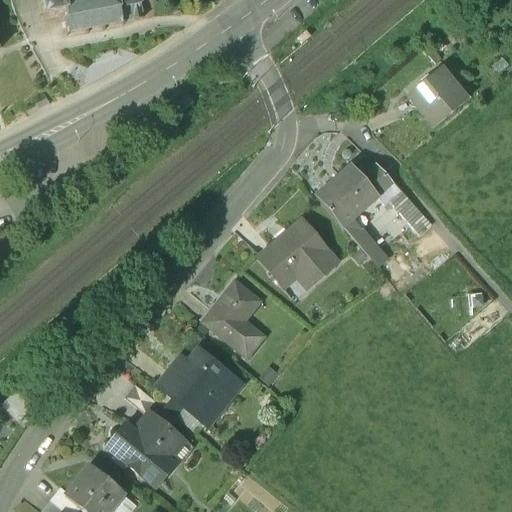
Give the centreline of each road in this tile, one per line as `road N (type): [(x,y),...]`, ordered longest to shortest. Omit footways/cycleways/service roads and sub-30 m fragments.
road 1 (residential): [(233,21),(264,61),(295,131),(105,360),(0,507)]
road 2 (secondary): [(0,157),(177,61),(233,21)]
